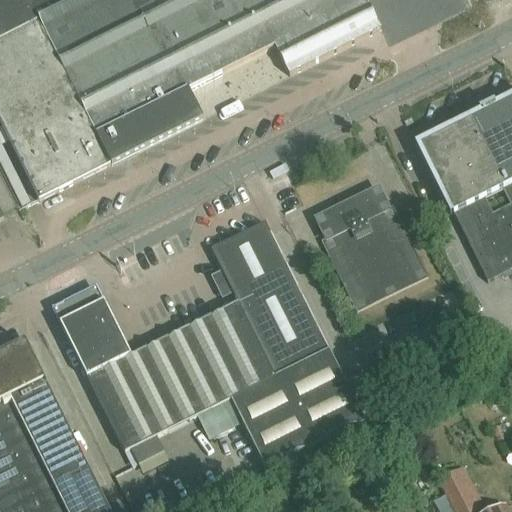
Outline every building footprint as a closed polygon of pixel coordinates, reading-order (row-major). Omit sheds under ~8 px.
[(0,0),(0,125),(39,203),(201,122),(187,93),(274,50),(289,78),(380,33),(362,0),(0,0)] [(511,271),(511,103),(420,149),(487,284),(511,271)] [(321,244),(356,315),(427,279),(392,208),(388,211),(378,191),(316,222),(325,241),(321,244)] [(104,307),(61,328),(125,456),(131,453),(138,468),(164,456),(156,441),(231,404),(267,476),(282,461),(296,454),(316,452),(330,437),(344,430),(365,427),(265,226),(210,253),(237,306),(130,360),(104,307)] [(53,313),(61,328),(104,307),(96,292),(53,313)] [(0,511),(107,511),(44,386),(45,386),(25,345),(0,357),(0,511)] [(506,511),(505,509),(498,511),(474,511),(455,475),(439,482),(454,511),(506,511)] [(265,506),(268,511),(299,511),(302,511),(291,491),(281,497),(281,496),(265,506)]
